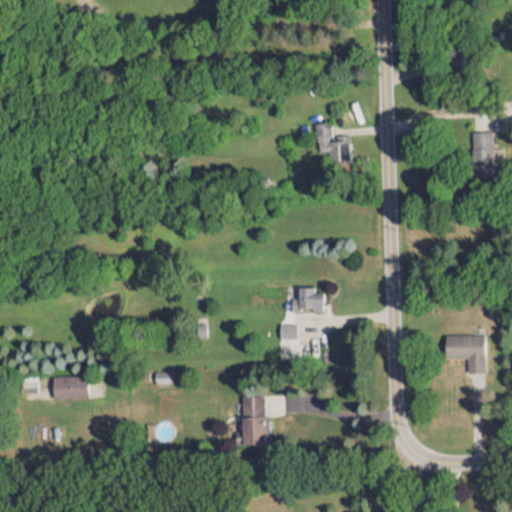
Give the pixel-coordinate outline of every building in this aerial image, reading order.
[(328,116),(314,116),(316,146),(334,145),(335,156),(350,155),(349,128),(328,129),(328,116)] [(295,282),(295,289),(288,289),(288,305),(322,305),(322,282),(295,282)] [(464,365),(482,365),(482,328),(444,328),(444,351),(464,351),(464,365)] [(51,390),(83,390),(83,369),(51,369),(51,390)] [(262,426),(262,389),(242,389),(242,426),(262,426)]
